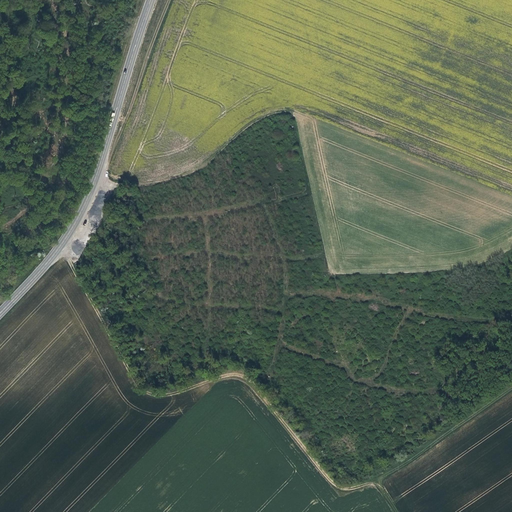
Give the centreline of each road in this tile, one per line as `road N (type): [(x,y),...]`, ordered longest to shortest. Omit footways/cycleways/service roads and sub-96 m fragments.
road 1 (track): [(61,245),(148,388),(176,390),(233,373),(335,480),(378,481),(397,511)]
road 2 (secondary): [(0,312),(82,209),(150,0)]
road 3 (track): [(169,0),(128,115),(96,175)]
